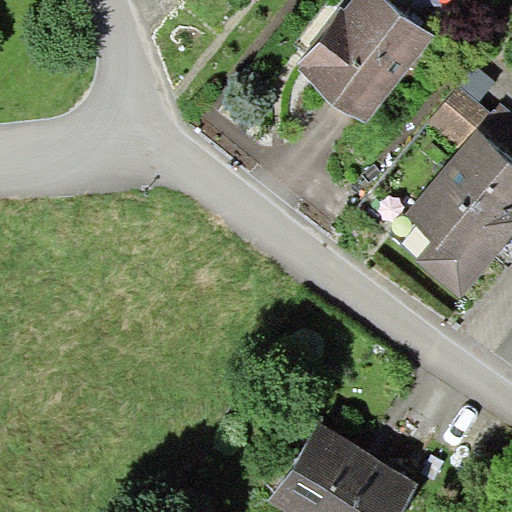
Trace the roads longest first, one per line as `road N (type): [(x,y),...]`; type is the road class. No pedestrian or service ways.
road 1 (residential): [(497,385),(165,136)]
road 2 (residential): [(165,136),(0,164)]
road 3 (residential): [(165,136),(131,76),(110,0)]
